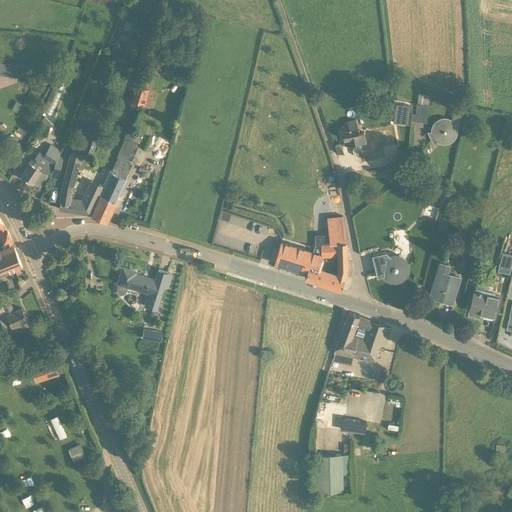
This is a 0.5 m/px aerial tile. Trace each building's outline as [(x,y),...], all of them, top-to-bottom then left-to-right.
[(120,67),(122,60),(115,57),(112,65),(120,67)] [(163,70),(165,64),(158,62),(156,68),(163,70)] [(173,64),(166,62),(162,73),(169,75),(173,64)] [(62,74),(55,86),(61,89),(68,77),(62,74)] [(130,101),(142,105),(141,105),(149,107),(152,97),(148,96),(150,90),(135,85),(130,101)] [(425,123),(429,96),(418,94),(414,114),(411,113),(410,121),(425,123)] [(17,112),(21,104),(16,101),(11,110),(17,112)] [(411,106),(396,104),(393,122),(408,125),(411,106)] [(439,119),(438,119),(437,120),(436,121),(435,121),(434,122),(434,123),(433,124),(433,125),(432,126),(432,127),(431,128),(431,130),(431,131),(431,132),(431,133),(431,134),(432,135),(432,136),(433,137),(433,138),(434,139),(434,140),(435,140),(436,141),(437,142),(441,143),(442,144),(443,144),(444,144),(445,144),(446,144),(448,143),(449,143),(451,142),(452,141),(453,140),(454,139),(455,138),(455,137),(456,136),(456,135),(456,134),(457,133),(457,132),(457,130),(456,129),(456,128),(456,127),(458,126),(461,115),(452,113),(450,120),(449,119),(447,119),(446,119),(445,118),(443,118),(442,118),(440,119),(439,119)] [(53,125),(45,117),(39,123),(47,131),(53,125)] [(344,145),(346,154),(359,152),(361,163),(384,158),(382,147),(396,144),(395,141),(392,124),(366,129),(364,118),(347,121),(349,129),(341,130),(343,139),(347,138),(348,144),(344,145)] [(59,208),(69,210),(71,200),(75,178),(79,162),(81,162),(82,156),(91,158),(101,129),(91,126),(85,124),(82,136),(86,138),(81,153),(71,151),(69,159),(64,179),(64,178),(59,208)] [(111,173),(125,179),(132,164),(130,163),(138,146),(136,145),(140,137),(128,131),(124,139),(125,139),(117,157),(119,157),(111,173)] [(344,154),(340,143),(334,145),(337,154),(344,154)] [(50,173),(58,155),(59,150),(51,145),(44,156),(38,152),(34,159),(32,158),(30,163),(28,161),(24,168),(26,169),(21,176),(32,183),(33,181),(40,186),(49,172),(50,173)] [(56,177),(62,157),(58,155),(50,173),(56,177)] [(125,179),(111,173),(92,214),(106,221),(125,179)] [(439,208),(448,185),(433,179),(424,203),(439,208)] [(71,200),(69,210),(90,213),(100,189),(89,185),(82,202),(71,200)] [(293,246),(280,242),(274,263),(306,273),(304,277),(340,290),(344,279),(347,269),(346,243),(345,243),(343,216),(290,222),(291,235),(314,232),(316,245),(307,245),(307,250),(293,245),(293,246)] [(449,218),(442,216),(438,230),(445,232),(449,218)] [(0,233),(4,242),(11,238),(7,230),(0,218),(0,233)] [(0,275),(22,266),(11,239),(11,238),(4,242),(5,242),(8,249),(0,252),(0,275)] [(408,268),(407,264),(405,260),(402,258),(398,256),(394,255),(390,256),(386,258),(384,261),(377,260),(374,262),(376,270),(382,269),(381,274),(381,275),(383,275),(384,277),(387,279),(391,281),(395,281),(399,281),(402,279),(405,276),(407,272),(408,268)] [(437,271),(429,296),(441,300),(443,295),(454,299),(460,278),(448,274),(450,266),(438,262),(436,270),(437,271)] [(509,274),(511,268),(499,265),(497,271),(509,274)] [(149,293),(145,306),(156,309),(159,300),(163,286),(167,287),(172,274),(158,270),(155,280),(135,274),(136,271),(122,267),(117,284),(118,284),(117,288),(117,290),(117,292),(118,293),(119,294),(120,295),(121,295),(123,294),(124,294),(126,291),(127,287),(149,293)] [(474,290),(470,307),(484,310),(483,314),(494,317),(499,296),(474,290)] [(15,309),(22,306),(20,300),(12,302),(15,309)] [(17,327),(19,331),(28,327),(26,321),(26,320),(21,308),(13,311),(10,303),(0,307),(0,319),(5,332),(17,327)] [(372,359),(378,345),(385,347),(391,328),(385,325),(367,319),(359,316),(348,312),(333,351),(335,351),(332,360),(343,363),(345,354),(372,359)] [(150,330),(148,340),(158,342),(160,332),(150,330)] [(36,369),(39,380),(58,373),(55,363),(36,369)] [(367,419),(343,415),(340,430),(365,434),(367,419)] [(66,436),(56,416),(50,419),(59,439),(66,436)] [(84,455),(79,445),(70,449),(75,459),(84,455)] [(342,455),(317,455),(318,495),(343,494),(342,455)] [(34,490),(26,492),(28,500),(36,498),(34,490)]
